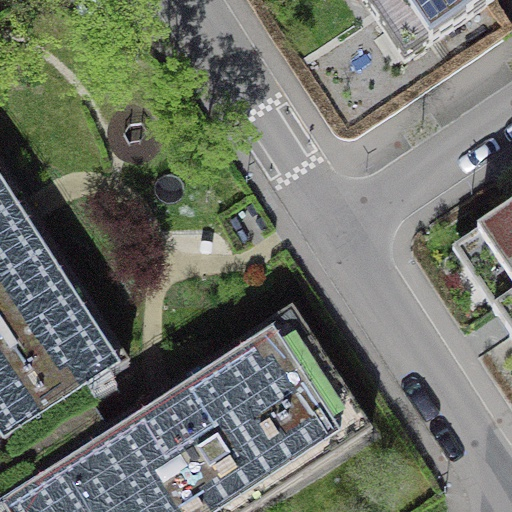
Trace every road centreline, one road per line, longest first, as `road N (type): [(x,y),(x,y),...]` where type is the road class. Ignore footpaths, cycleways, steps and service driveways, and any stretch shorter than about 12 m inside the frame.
road 1 (residential): [(511,496),(337,239)]
road 2 (residential): [(337,239),(186,0)]
road 3 (residential): [(337,239),(511,123)]
